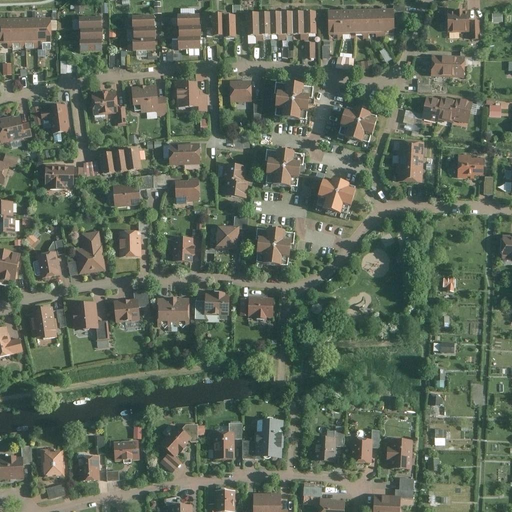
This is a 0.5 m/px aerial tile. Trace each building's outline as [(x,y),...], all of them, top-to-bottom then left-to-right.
[(368,8),(355,9),(356,33),(368,33),(368,8)] [(368,8),(368,33),(381,32),(380,8),(368,8)] [(392,8),(380,8),(381,32),(393,32),(392,8)] [(329,34),(342,34),(341,9),(328,10),(329,34)] [(341,9),(342,34),(356,33),(355,9),(341,9)] [(304,33),(303,11),(291,12),(292,33),(304,33)] [(315,33),(315,11),(303,11),(304,33),(315,33)] [(448,11),(448,31),(469,31),(468,11),(448,11)] [(258,34),(257,12),(246,13),(246,34),(258,34)] [(269,34),(269,12),(257,12),(258,34),(269,34)] [(280,33),(280,12),(269,12),(269,34),(280,33)] [(292,33),(291,12),(280,12),(280,33),(292,33)] [(223,37),(223,17),(223,14),(212,15),(212,37),(223,37)] [(503,14),(493,14),(493,22),(503,22),(503,14)] [(178,27),(199,26),(199,15),(177,15),(178,27)] [(78,28),(101,28),(101,16),(78,16),(78,28)] [(26,18),(26,42),(40,42),(39,17),(26,18)] [(52,17),(39,17),(40,42),(52,41),(52,17)] [(131,28),(155,28),(155,17),(131,17),(131,28)] [(236,39),(235,17),(223,17),(223,37),(223,40),(236,39)] [(0,42),(13,42),(12,18),(0,18),(0,42)] [(26,18),(12,18),(13,42),(26,42),(26,18)] [(479,21),(471,21),(472,39),(479,39),(479,21)] [(178,39),(200,38),(199,26),(178,27),(178,39)] [(78,28),(78,40),(101,40),(101,28),(78,28)] [(131,28),(131,39),(155,39),(155,28),(131,28)] [(179,51),(200,50),(200,38),(178,39),(179,51)] [(131,49),(155,49),(155,39),(131,39),(131,49)] [(79,52),(101,51),(101,40),(78,40),(79,52)] [(316,58),(316,43),(305,43),(306,58),(316,58)] [(392,59),(386,48),(380,51),(387,62),(392,59)] [(461,51),(460,56),(464,56),(464,59),(474,60),(475,52),(461,51)] [(447,77),(448,56),(432,55),(431,76),(447,77)] [(448,56),(447,77),(463,77),(464,59),(464,56),(460,56),(448,56)] [(355,59),(339,57),(338,67),(354,69),(355,59)] [(373,61),(358,63),(359,72),(374,70),(373,61)] [(61,62),(62,73),(73,73),(72,62),(61,62)] [(249,81),(230,82),(231,102),(250,101),(249,81)] [(178,98),(178,108),(192,108),(197,108),(197,96),(197,84),(175,85),(175,98),(178,98)] [(275,118),(306,121),(309,99),(311,99),(313,89),(275,85),(274,94),(277,94),(275,118)] [(157,98),(156,88),(131,90),(132,114),(158,112),(157,98)] [(92,95),(94,115),(116,113),(116,108),(115,93),(92,95)] [(206,96),(197,96),(197,108),(192,108),(192,112),(206,112),(206,96)] [(165,97),(157,98),(158,112),(158,116),(166,116),(165,97)] [(422,118),(437,122),(438,119),(442,100),(428,97),(422,118)] [(453,119),(458,101),(443,98),(442,100),(438,119),(453,123),(453,119)] [(453,119),(468,123),(472,103),(458,99),(458,101),(453,119)] [(262,100),(253,100),(253,113),(260,113),(262,100)] [(68,132),(65,106),(48,108),(48,110),(39,111),(41,120),(49,119),(52,134),(68,132)] [(490,118),(501,118),(501,106),(490,106),(490,118)] [(42,125),(41,120),(39,111),(38,107),(31,108),(35,126),(42,125)] [(124,107),(116,108),(116,113),(117,124),(125,123),(124,107)] [(338,133),(369,143),(377,118),(346,108),(338,133)] [(0,123),(0,140),(1,143),(24,138),(21,126),(20,119),(0,123)] [(29,124),(21,126),(24,138),(31,136),(29,124)] [(400,156),(422,157),(423,145),(400,143),(400,156)] [(184,165),(183,144),(168,145),(169,166),(184,165)] [(183,144),(184,165),(200,164),(199,144),(183,144)] [(123,151),(126,171),(139,170),(136,149),(123,151)] [(114,173),(126,171),(123,151),(111,153),(114,173)] [(266,184),(297,188),(299,166),(302,166),(303,156),(267,152),(266,162),(268,162),(266,184)] [(114,173),(111,153),(99,154),(102,175),(114,173)] [(5,154),(1,165),(9,167),(14,169),(18,159),(5,154)] [(471,156),(458,155),(457,178),(467,178),(467,176),(471,176),(471,179),(475,179),(475,175),(483,176),(484,159),(471,158),(471,156)] [(400,156),(399,169),(421,170),(422,157),(400,156)] [(0,183),(3,184),(9,167),(1,165),(0,164),(0,183)] [(223,178),(226,179),(243,182),(245,168),(225,164),(223,178)] [(72,187),(73,168),(44,167),(43,186),(46,186),(46,190),(63,190),(64,187),(72,187)] [(398,181),(421,183),(421,170),(399,169),(398,181)] [(153,189),(152,175),(136,177),(136,185),(137,190),(153,189)] [(165,175),(152,175),(153,189),(165,188),(165,175)] [(492,195),(493,178),(484,178),(484,195),(492,195)] [(188,182),(175,182),(176,204),(186,204),(186,202),(198,201),(198,179),(188,179),(188,182)] [(226,179),(224,194),(244,197),(246,182),(243,182),(226,179)] [(325,180),(317,209),(350,217),(357,189),(325,180)] [(136,185),(113,188),(115,207),(138,205),(137,190),(136,185)] [(0,218),(11,218),(11,203),(0,203),(0,218)] [(234,217),(233,227),(239,227),(238,230),(247,230),(248,218),(234,217)] [(11,218),(0,218),(0,234),(13,234),(13,218),(11,218)] [(139,232),(139,238),(148,238),(148,221),(138,221),(138,232),(139,232)] [(233,227),(216,226),(215,249),(237,250),(238,230),(239,227),(233,227)] [(295,234),(256,229),(254,241),(257,241),(255,264),(287,269),(290,246),(294,246),(295,234)] [(76,261),(78,275),(105,271),(101,246),(100,246),(98,231),(80,233),(83,249),(74,250),(76,261)] [(138,232),(118,233),(119,257),(140,257),(139,238),(139,232),(138,232)] [(511,236),(504,236),(503,258),(511,258),(511,260),(511,236)] [(191,245),(191,240),(173,239),(172,261),(190,262),(191,255),(193,255),(193,245),(191,245)] [(64,254),(62,240),(54,242),(56,255),(64,254)] [(14,280),(19,256),(11,255),(0,252),(0,280),(1,280),(2,278),(7,279),(14,280)] [(59,275),(54,252),(35,256),(39,279),(40,279),(43,281),(48,280),(51,276),(59,275)] [(78,275),(76,261),(67,262),(69,276),(78,275)] [(455,279),(443,278),(443,289),(454,290),(455,279)] [(113,303),(115,323),(140,321),(138,308),(148,307),(146,291),(133,292),(133,300),(113,303)] [(226,316),(228,316),(229,297),(206,296),(206,302),(205,315),(217,316),(217,320),(226,320),(226,316)] [(240,316),(248,316),(249,300),(241,300),(240,316)] [(273,317),(273,301),(249,300),(248,316),(273,317)] [(188,301),(157,301),(158,326),(188,326),(188,301)] [(205,315),(206,302),(195,302),(194,319),(205,320),(205,315)] [(95,324),(93,304),(73,306),(75,329),(95,327),(95,324)] [(54,339),(50,309),(37,311),(37,314),(32,315),(35,339),(42,337),(42,340),(54,339)] [(65,327),(62,310),(55,311),(57,323),(58,323),(59,328),(65,327)] [(450,327),(449,317),(440,317),(440,328),(450,327)] [(106,323),(95,324),(95,327),(96,341),(108,340),(106,323)] [(6,328),(0,329),(0,356),(22,352),(20,340),(9,342),(6,328)] [(454,353),(454,343),(434,343),(434,353),(454,353)] [(436,369),(437,383),(445,383),(445,369),(436,369)] [(440,406),(440,396),(431,396),(431,406),(440,406)] [(282,422),(254,420),(253,443),(240,442),(239,457),(279,459),(282,422)] [(227,432),(211,432),(211,461),(233,461),(233,440),(240,440),(241,423),(227,423),(227,432)] [(194,440),(176,425),(159,444),(170,453),(160,464),(173,475),(183,463),(178,458),(194,440)] [(373,439),(354,438),(352,463),(372,465),(374,449),(380,449),(382,431),(374,430),(373,439)] [(336,440),(317,439),(315,463),(335,465),(336,449),(347,450),(348,433),(337,432),(336,440)] [(107,435),(96,436),(97,454),(107,454),(107,435)] [(415,440),(389,438),(387,471),(413,472),(415,440)] [(140,440),(114,443),(115,464),(142,462),(140,440)] [(22,458),(0,458),(0,481),(24,480),(23,467),(33,466),(31,447),(21,447),(22,458)] [(64,451),(38,452),(39,479),(65,478),(64,451)] [(99,457),(78,458),(79,482),(100,482),(99,457)] [(439,471),(439,459),(430,458),(430,470),(439,471)] [(119,471),(106,472),(107,481),(113,481),(112,478),(119,477),(119,471)] [(401,498),(376,497),(375,511),(402,511),(403,499),(415,500),(416,480),(402,480),(401,498)] [(47,487),(48,499),(65,496),(63,485),(47,487)] [(304,488),(303,497),(321,498),(322,489),(304,488)] [(217,506),(216,511),(233,511),(234,507),(237,504),(234,500),(234,492),(217,492),(217,506)] [(253,511),(267,511),(267,497),(254,496),(253,511)] [(267,497),(267,511),(280,511),(281,511),(281,497),(267,497)] [(321,500),(320,511),(344,511),(345,504),(331,503),(331,501),(321,500)]
